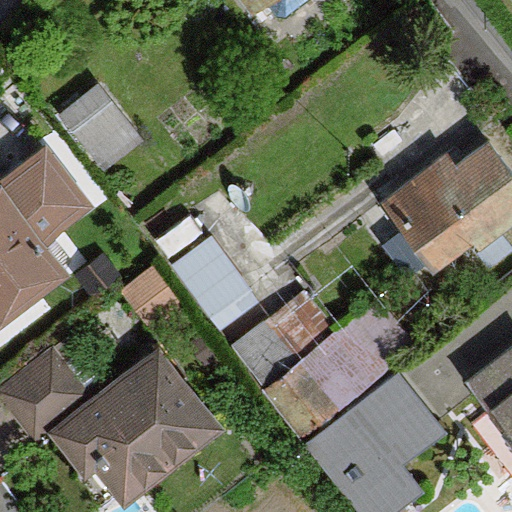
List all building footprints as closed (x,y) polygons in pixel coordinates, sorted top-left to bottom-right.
[(271,0),(278,9),(288,12),(304,0),(271,0)] [(119,111),(100,87),(69,113),(87,136),(119,111)] [(447,154),(390,198),(435,256),(474,226),(482,236),(511,213),(511,168),(491,141),(456,167),(447,154)] [(47,149),(0,185),(0,303),(4,309),(62,265),(38,234),(85,198),(47,149)] [(258,297),(192,209),(157,235),(221,325),(258,297)] [(179,297),(156,267),(131,287),(155,318),(179,297)] [(307,292),(239,343),(303,429),(416,344),(381,298),(337,331),(307,292)] [(71,339),(55,351),(83,390),(100,376),(71,339)] [(83,390),(55,351),(7,389),(38,430),(85,392),(83,390)] [(158,351),(62,427),(89,462),(101,452),(130,489),(215,423),(158,351)] [(511,355),(480,380),(511,421),(511,355)] [(443,431),(395,370),(309,438),(367,511),(389,511),(421,488),(402,464),(443,431)]
